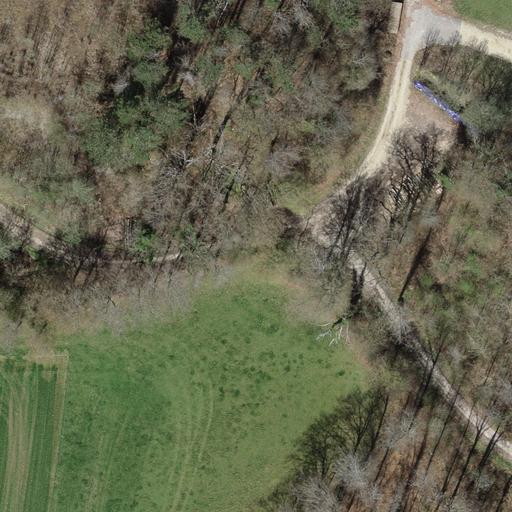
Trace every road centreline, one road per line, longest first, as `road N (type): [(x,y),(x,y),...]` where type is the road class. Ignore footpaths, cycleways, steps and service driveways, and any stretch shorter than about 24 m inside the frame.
road 1 (track): [(414,0),(416,29),(380,152),(318,217),(182,255),(88,261),(46,248),(0,213)]
road 2 (track): [(318,217),(461,407),(511,450)]
